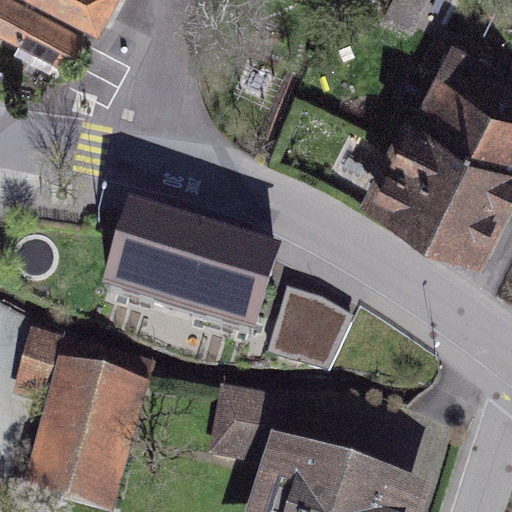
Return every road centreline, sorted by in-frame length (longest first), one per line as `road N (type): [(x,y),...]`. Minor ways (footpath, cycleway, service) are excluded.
road 1 (residential): [(155,164),(309,216),(511,348)]
road 2 (residential): [(155,164),(177,0)]
road 3 (residential): [(0,136),(155,164)]
